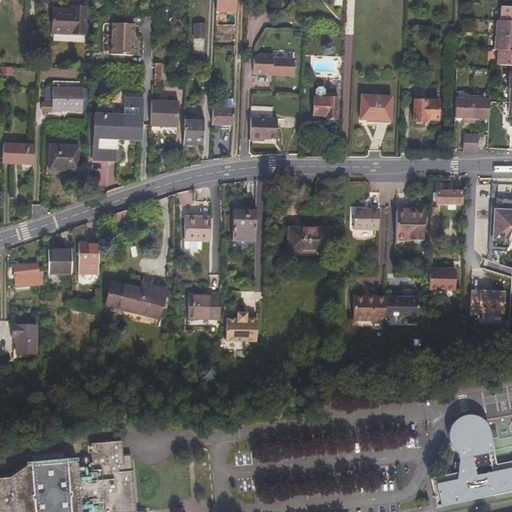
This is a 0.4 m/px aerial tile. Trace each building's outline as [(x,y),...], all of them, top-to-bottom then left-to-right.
[(216,0),(216,11),(237,12),(237,0),(216,0)] [(83,32),(84,4),(73,4),(72,9),(51,8),(51,31),(83,32)] [(511,8),(491,7),(490,21),(511,23),(511,22),(511,8)] [(189,31),(202,31),(202,16),(189,16),(189,31)] [(490,21),(487,20),(486,35),(511,36),(511,31),(511,23),(490,21)] [(130,58),(132,26),(110,25),(109,57),(130,58)] [(511,36),(486,35),(485,48),(492,49),(510,51),(510,45),(511,45),(511,36)] [(511,51),(510,51),(492,49),(491,63),(511,65),(511,51)] [(249,73),(290,73),(290,57),(268,56),(268,53),(254,53),(249,58),(249,73)] [(511,72),(503,72),(503,86),(504,87),(511,87),(511,72)] [(407,77),(399,77),(399,85),(407,85),(407,77)] [(312,85),(312,95),(321,95),(321,86),(319,83),(314,83),(312,85)] [(42,87),(42,100),(42,102),(49,103),(49,108),(72,109),(73,87),(42,87)] [(511,87),(504,87),(503,102),(505,102),(511,102),(511,87)] [(460,95),(451,94),(451,113),(459,113),(459,117),(466,117),(467,91),(460,91),(460,95)] [(475,92),(467,91),(466,117),(475,117),(475,114),(483,114),(484,99),(484,95),(475,95),(475,92)] [(321,95),(312,95),(312,111),(324,111),(324,114),(335,114),(335,95),(321,95)] [(389,96),(358,95),(358,116),(372,116),(372,114),(389,114),(389,96)] [(436,117),(436,95),(412,95),(411,117),(414,117),(415,121),(419,120),(419,119),(427,120),(427,117),(436,117)] [(117,138),(141,139),(142,97),(124,97),(123,116),(94,115),(92,159),(115,160),(117,138)] [(151,124),(175,125),(176,100),(151,99),(151,124)] [(42,102),(42,100),(40,100),(39,110),(49,110),(49,108),(49,103),(42,102)] [(511,102),(505,102),(503,115),(506,116),(505,125),(511,125),(511,102)] [(212,129),(231,130),(232,109),(212,109),(212,129)] [(183,115),(182,143),(202,143),(203,116),(183,115)] [(276,117),(248,116),(248,138),(263,138),(263,136),(275,137),(276,117)] [(474,142),(474,128),(466,128),(459,128),(459,142),(466,142),(474,142)] [(33,162),(34,142),(2,141),(2,161),(33,162)] [(78,171),(78,145),(49,144),(48,170),(78,171)] [(438,205),(460,205),(459,192),(438,192),(438,205)] [(511,195),(497,195),(495,247),(509,248),(509,239),(511,238),(511,195)] [(126,204),(110,211),(118,231),(134,225),(126,204)] [(228,238),(252,238),(253,204),(228,204),(228,238)] [(351,225),(376,226),(377,205),(352,205),(351,225)] [(394,206),(393,236),(407,237),(407,235),(421,236),(421,207),(394,206)] [(429,210),(428,254),(436,254),(437,209),(429,210)] [(204,214),(194,214),(194,217),(179,217),(179,245),(195,246),(195,238),(204,237),(204,214)] [(286,226),(285,246),(325,247),(326,227),(286,226)] [(77,262),(96,263),(96,242),(77,242),(77,262)] [(285,246),(285,253),(325,255),(325,247),(285,246)] [(47,273),(70,274),(70,271),(71,252),(48,251),(47,273)] [(77,271),(95,271),(96,263),(77,262),(77,271)] [(13,287),(40,285),(41,283),(41,267),(37,267),(37,264),(13,266),(13,287)] [(428,276),(427,292),(454,292),(454,272),(428,272),(428,276)] [(109,285),(104,308),(106,316),(117,319),(119,312),(158,321),(165,291),(148,288),(146,293),(109,285)] [(187,314),(219,315),(220,290),(210,290),(210,292),(187,292),(187,314)] [(480,315),(506,316),(506,294),(481,294),(480,315)] [(350,321),(382,322),(382,319),(383,297),(351,296),(350,321)] [(383,297),(382,319),(404,319),(404,322),(416,322),(416,299),(387,297),(383,297)] [(223,334),(254,335),(255,313),(244,313),(244,306),(235,306),(235,312),(223,312),(223,334)] [(14,354),(34,354),(34,327),(11,327),(11,338),(14,338),(14,354)] [(171,373),(171,389),(176,389),(180,389),(180,373),(171,373)] [(435,482),(438,503),(511,489),(511,468),(491,472),(487,454),(494,453),(491,438),(490,430),(488,425),(485,420),(476,417),(469,417),(464,418),(458,421),(454,425),(451,429),(450,433),(450,439),(451,445),(453,448),(456,452),(458,453),(458,460),(456,478),(435,482)] [(144,509),(140,459),(132,460),(132,455),(130,441),(101,444),(102,459),(107,459),(108,462),(102,462),(99,463),(99,459),(96,457),(93,458),(91,460),(90,463),(86,463),(75,458),(40,461),(17,477),(0,478),(0,511),(115,511),(128,511),(127,511),(151,511),(151,509),(144,509)]
